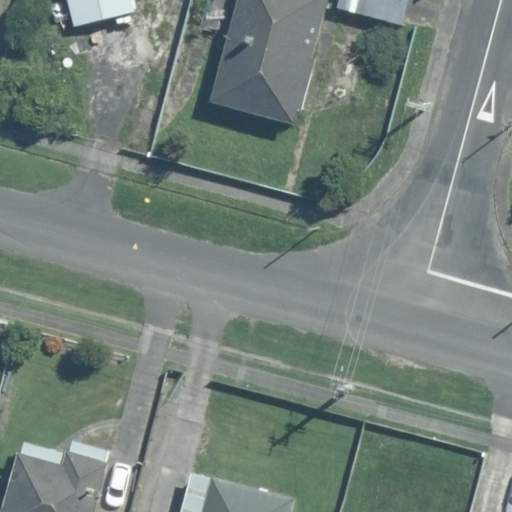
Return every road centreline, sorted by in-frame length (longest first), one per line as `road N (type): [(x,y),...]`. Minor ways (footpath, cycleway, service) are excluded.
road 1 (residential): [(416,325),(0,214)]
road 2 (residential): [(416,325),(500,0)]
